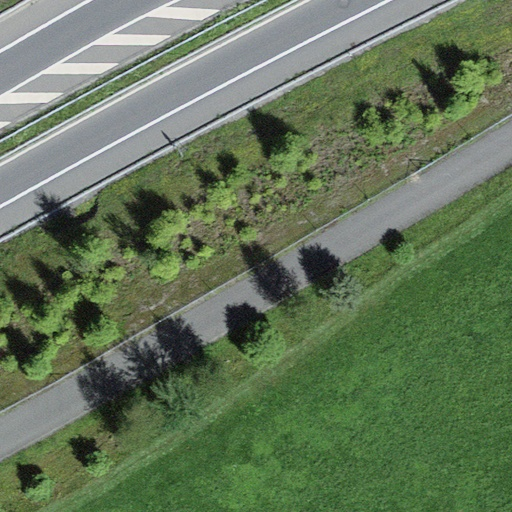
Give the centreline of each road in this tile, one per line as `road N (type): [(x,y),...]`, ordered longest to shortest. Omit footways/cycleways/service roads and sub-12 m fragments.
road 1 (track): [(0,437),(511,141)]
road 2 (motorway): [(0,190),(361,0)]
road 3 (motorway): [(133,0),(0,77)]
